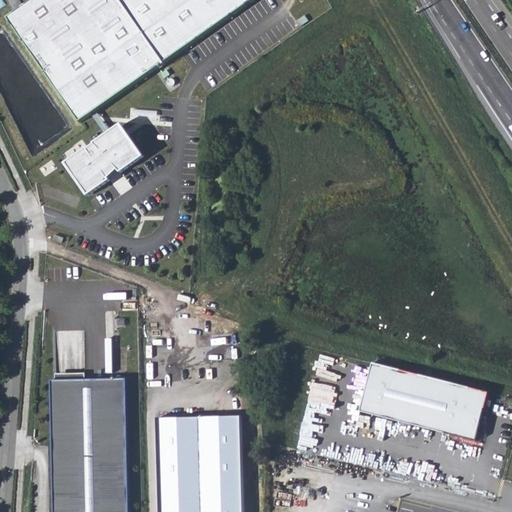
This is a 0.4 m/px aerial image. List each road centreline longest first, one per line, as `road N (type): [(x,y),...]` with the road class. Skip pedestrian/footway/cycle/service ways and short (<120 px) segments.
road 1 (unclassified): [(3,511),(24,238),(0,183)]
road 2 (track): [(371,0),(511,249)]
road 3 (trunk): [(440,0),(511,105)]
